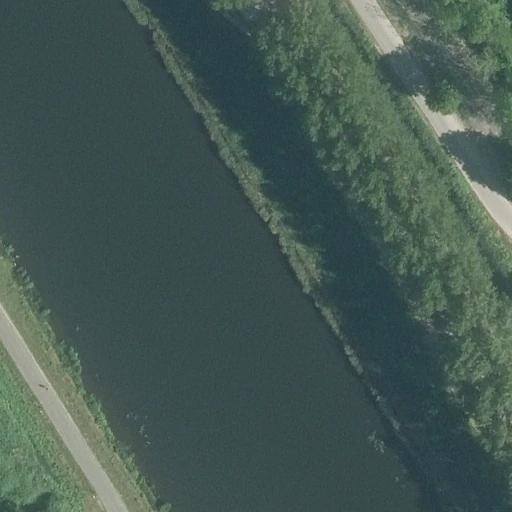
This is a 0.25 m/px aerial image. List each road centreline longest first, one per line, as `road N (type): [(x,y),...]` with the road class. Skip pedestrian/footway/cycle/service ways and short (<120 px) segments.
road 1 (unclassified): [(511,459),(427,280),(242,1)]
road 2 (unknown): [(284,0),(410,196),(511,383)]
road 3 (unclassified): [(116,511),(0,323)]
